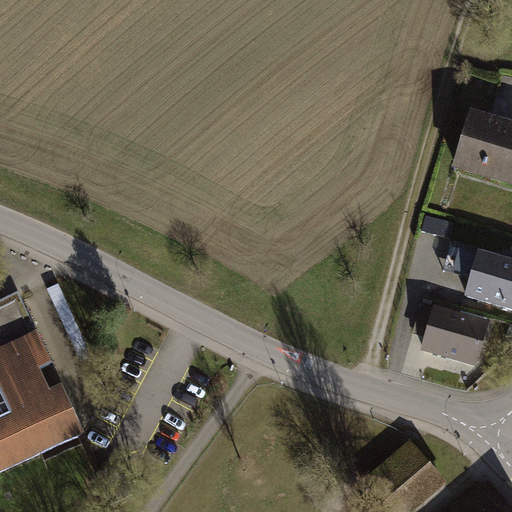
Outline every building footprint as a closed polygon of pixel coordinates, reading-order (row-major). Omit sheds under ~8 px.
[(511,132),(471,121),(459,165),(511,180),(511,132)] [(511,264),(479,255),(466,299),(511,312),(511,264)] [(434,308),(421,352),(474,367),(486,324),(434,308)] [(23,339),(0,348),(0,478),(68,448),(46,399),(27,407),(18,386),(40,376),(23,339)] [(417,440),(366,480),(390,511),(418,511),(452,485),(417,440)] [(511,511),(511,507),(491,483),(457,511),(511,511)]
